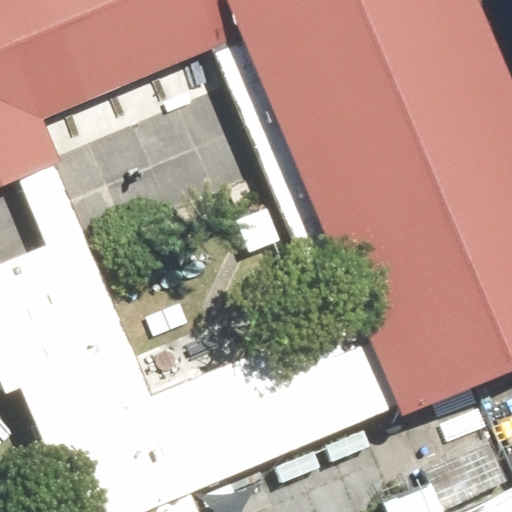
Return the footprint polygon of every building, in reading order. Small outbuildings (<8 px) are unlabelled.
[(0,0),(0,176),(59,152),(45,119),(230,41),(215,5),(225,0),(0,0)] [(225,0),(215,5),(230,41),(351,315),(400,427),(511,378),(511,89),(473,0),(225,0)] [(0,255),(0,373),(55,511),(200,511),(196,502),(400,427),(351,315),(141,399),(72,227),(0,255)] [(0,434),(0,459),(9,457),(0,434)] [(511,511),(511,482),(443,511),(442,511),(429,483),(381,503),(384,511),(511,511)]
